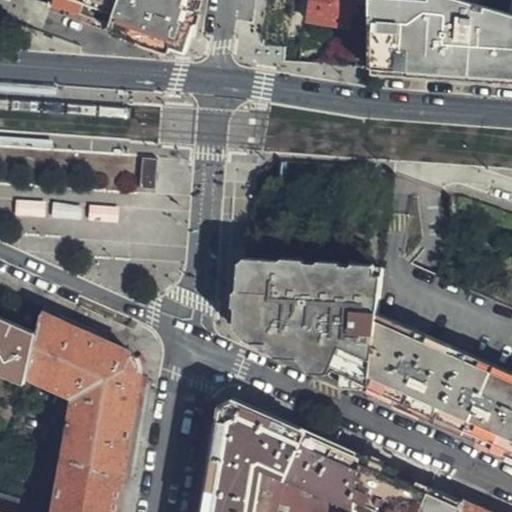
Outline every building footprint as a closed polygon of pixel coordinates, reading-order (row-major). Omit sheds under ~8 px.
[(51,0),(50,4),(111,26),(120,0),(51,0)] [(120,0),(111,26),(154,42),(180,51),(194,40),(200,0),(120,0)] [(310,0),(308,18),(349,26),(353,0),(310,0)] [(370,0),(371,32),(372,68),(511,78),(511,15),(475,5),(456,0),(370,0)] [(384,266),(247,257),(242,285),(238,306),(237,316),(249,341),(270,350),(316,370),(369,394),(373,368),(378,322),(380,306),(383,275),(384,266)] [(416,264),(411,274),(431,283),(435,273),(416,264)] [(135,355),(43,313),(38,333),(36,339),(27,374),(71,395),(76,402),(67,459),(101,470),(125,479),(142,372),(135,355)] [(0,322),(36,339),(38,333),(0,317),(0,322)] [(27,374),(36,339),(0,322),(0,372),(24,383),(27,374)] [(369,394),(511,457),(511,382),(378,322),(373,368),(369,394)] [(206,511),(251,511),(260,463),(263,461),(358,503),(362,464),(363,456),(237,400),(221,407),(215,446),(206,511)] [(377,462),(363,456),(362,464),(376,470),(377,462)] [(119,511),(125,479),(101,470),(67,459),(59,511),(119,511)] [(399,472),(377,462),(376,470),(395,478),(398,477),(399,472)] [(376,470),(362,464),(358,503),(356,511),(464,511),(464,510),(443,500),(440,498),(418,487),(398,477),(395,478),(376,470)] [(450,495),(420,482),(418,487),(440,498),(443,500),(464,510),(466,504),(450,495)] [(19,511),(21,505),(0,498),(0,511),(19,511)]
